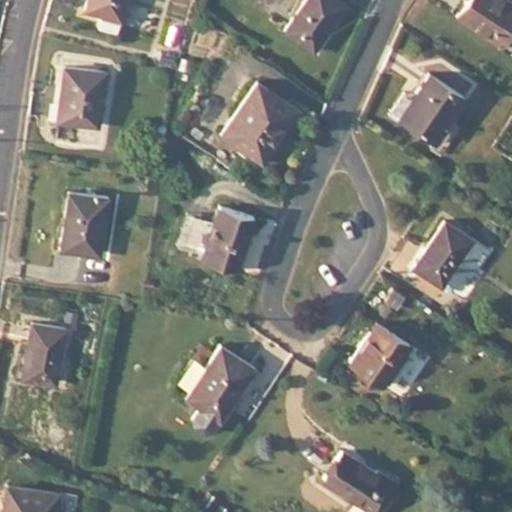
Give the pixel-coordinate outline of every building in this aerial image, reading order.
[(85,0),(83,6),(101,12),(119,17),(123,0),(85,0)] [(299,0),(281,27),(311,47),(342,1),(340,0),(299,0)] [(511,25),(511,3),(507,0),(463,0),(454,14),(499,44),(511,25)] [(119,17),(101,12),(97,26),(114,31),(119,17)] [(96,129),(106,77),(65,71),(56,122),(96,129)] [(428,71),(411,95),(397,116),(434,140),(463,94),(428,71)] [(220,131),(261,160),(296,107),(256,78),(220,131)] [(397,116),(411,95),(405,90),(389,114),(395,118),(397,116)] [(96,257),(105,201),(66,194),(56,249),(96,257)] [(201,255),(234,267),(252,214),(219,203),(201,255)] [(426,247),(414,266),(420,269),(443,285),(463,253),(480,264),(490,248),(459,228),(459,229),(445,220),(426,247)] [(351,360),(385,383),(412,341),(378,319),(351,360)] [(53,383),(63,330),(29,324),(21,378),(53,383)] [(188,398),(222,420),(254,368),(219,345),(208,363),(197,357),(175,390),(182,395),(185,392),(190,396),(188,398)] [(376,511),(396,482),(378,470),(376,471),(342,449),(324,477),(376,511)] [(10,511),(19,511),(28,485),(19,482),(10,511)] [(62,511),(67,496),(28,485),(19,511),(62,511)]
